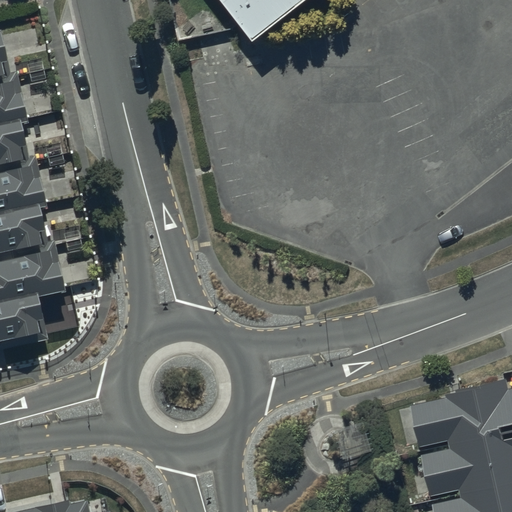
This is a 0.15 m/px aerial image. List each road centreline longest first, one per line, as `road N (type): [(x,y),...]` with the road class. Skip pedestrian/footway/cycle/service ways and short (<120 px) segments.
road 1 (residential): [(101,0),(176,324)]
road 2 (residential): [(246,369),(416,333),(511,295)]
road 3 (residential): [(0,429),(127,400)]
